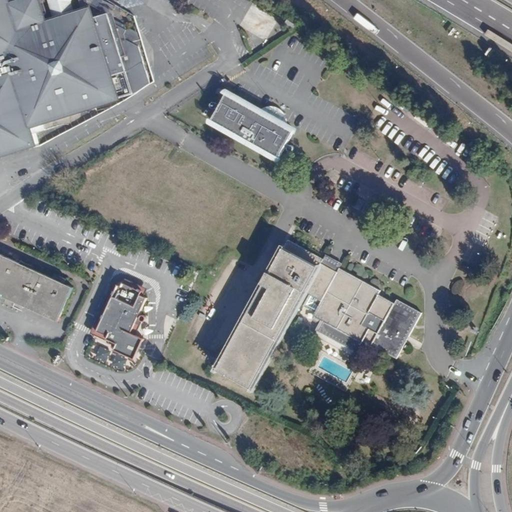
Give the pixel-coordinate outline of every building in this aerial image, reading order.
[(46,23),(44,18),(42,9),(38,0),(22,0),(10,4),(8,0),(0,0),(0,155),(34,144),(29,127),(118,99),(111,78),(124,74),(145,60),(142,47),(139,46),(126,39),(124,34),(126,30),(125,25),(101,13),(97,15),(88,10),(46,23)] [(42,9),(44,18),(58,13),(55,5),(42,9)] [(130,29),(126,30),(124,34),(126,39),(139,46),(141,42),(138,33),(130,29)] [(262,143),(259,148),(266,152),(272,142),(275,136),(282,124),(270,117),(274,111),(256,101),(252,107),(227,93),(220,106),(216,112),(214,115),(262,143)] [(209,108),(216,112),(220,106),(212,102),(209,108)] [(211,121),(259,148),(262,143),(214,115),(211,121)] [(275,136),(272,142),(280,146),(283,141),(275,136)] [(323,301),(316,313),(314,316),(322,320),(317,330),(358,353),(362,345),(370,349),(373,345),(398,359),(422,313),(398,300),(396,304),(379,294),(381,291),(340,268),(343,263),(327,255),(324,259),(289,240),(285,248),(272,273),(270,273),(264,284),(265,284),(223,360),(217,357),(212,365),(219,369),(218,370),(252,389),(300,304),(306,292),(323,301)] [(0,294),(6,298),(21,305),(58,321),(74,288),(0,253),(0,294)] [(134,359),(143,339),(130,332),(146,297),(140,295),(141,291),(137,289),(135,292),(131,291),(132,286),(122,282),(121,285),(118,284),(96,330),(106,335),(105,338),(116,343),(114,350),(134,359)] [(300,304),(316,313),(323,301),(306,292),(300,304)] [(21,305),(6,298),(3,304),(17,312),(21,305)] [(146,320),(147,319),(147,317),(146,316),(145,315),(143,314),(142,314),(140,315),(139,316),(138,317),(138,319),(138,320),(139,321),(141,322),(142,323),(144,322),(145,322),(146,320)]
